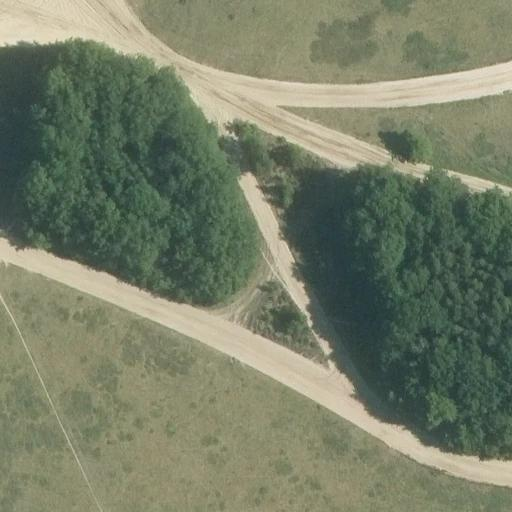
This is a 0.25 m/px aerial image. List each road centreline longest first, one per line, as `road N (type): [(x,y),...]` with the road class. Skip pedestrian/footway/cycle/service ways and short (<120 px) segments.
road 1 (track): [(511,77),(378,96),(209,85),(266,223),(365,409)]
road 2 (track): [(0,245),(267,355),(443,460),(511,474)]
road 3 (track): [(511,202),(370,163),(291,128),(97,24),(90,0)]
